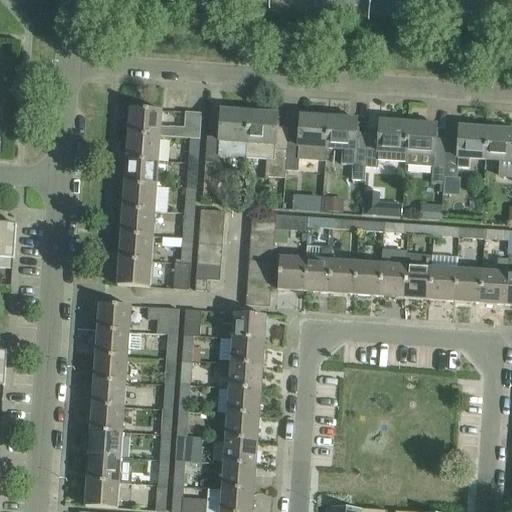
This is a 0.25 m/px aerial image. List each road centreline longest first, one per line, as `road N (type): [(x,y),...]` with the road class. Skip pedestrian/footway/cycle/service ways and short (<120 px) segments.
road 1 (residential): [(297,511),(308,352),(342,331),(490,350),(484,511)]
road 2 (unclassified): [(511,94),(67,63)]
road 3 (residential): [(37,511),(59,179)]
road 4 (secondary): [(511,13),(390,0)]
